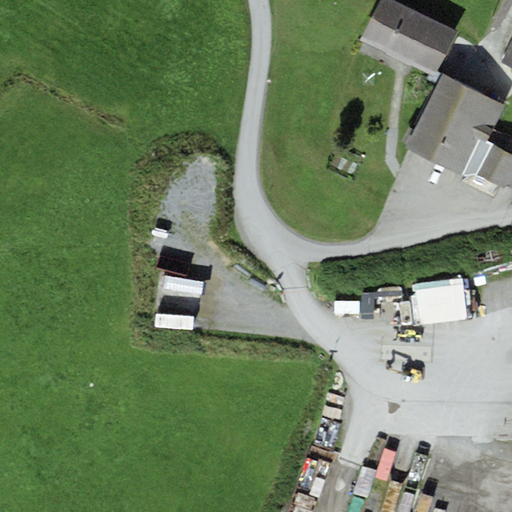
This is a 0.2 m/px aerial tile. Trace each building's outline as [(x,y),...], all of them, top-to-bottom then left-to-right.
[(458,33),(389,0),(382,0),(363,41),(437,76),(458,33)] [(511,39),(500,62),(511,67),(511,39)] [(504,105),(442,74),(406,148),(465,176),(476,175),(493,144),(486,140),(504,105)] [(511,154),(493,144),(476,175),(503,189),(505,184),(511,187),(511,154)] [(410,284),(415,326),(468,320),(463,279),(410,284)]
